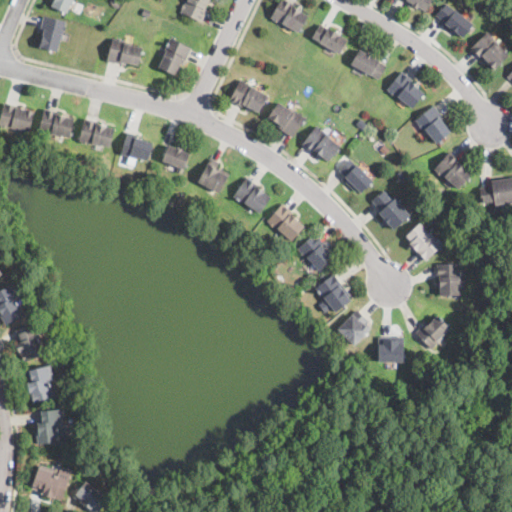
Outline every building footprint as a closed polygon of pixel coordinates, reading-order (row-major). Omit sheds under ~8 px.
[(72,0),(67,13),(52,6),(54,2),(50,1),(50,0),(72,0)] [(207,0),(207,2),(205,7),(208,9),(202,21),(181,12),(186,0),(207,0)] [(309,16),(298,33),(286,24),(284,27),(269,17),(280,0),(291,0),(299,5),(297,8),(309,16)] [(431,0),(426,11),(418,6),(417,9),(413,6),(412,6),(413,3),(408,0),(431,0)] [(446,3),(455,10),(456,10),(473,23),(463,36),(437,15),(446,3)] [(151,10),(149,16),(142,13),(144,7),(151,10)] [(67,26),(66,31),(63,31),(58,52),(40,48),(44,30),(40,29),(43,15),(66,21),(65,26),(67,26)] [(347,40),(339,53),(312,37),(320,24),(347,40)] [(487,31),(490,34),(490,33),(494,37),(493,38),(509,55),(494,68),(482,56),(480,58),(479,56),(470,47),(487,31)] [(117,37),(125,39),(137,42),(136,46),(142,47),(138,65),(122,61),(121,64),(107,60),(112,38),(117,39),(117,37)] [(191,49),(186,59),(185,60),(183,59),(175,75),(159,67),(164,56),(162,55),(165,48),(170,38),(191,48),(191,49)] [(359,49),(366,53),(367,52),(373,55),(372,56),(379,60),(379,61),(386,65),(378,79),(351,64),(359,49)] [(424,93),(412,108),(401,98),(400,100),(387,89),(402,70),(416,81),(413,84),(424,93)] [(268,95),(259,112),(243,104),(242,106),(229,99),(242,77),(262,88),(261,90),(268,95)] [(34,111),(30,131),(16,127),(15,129),(0,125),(0,120),(4,101),(21,105),(20,108),(34,111)] [(289,108),(291,109),(305,117),(294,136),(277,126),(279,123),(269,117),(278,102),(289,108)] [(442,121),(450,131),(438,142),(430,133),(428,135),(421,127),(420,128),(417,125),(418,123),(415,120),(433,105),(443,117),(440,119),(442,121)] [(73,118),(69,137),(56,134),(56,135),(40,132),(45,107),(61,111),(60,116),(73,118)] [(115,128),(110,147),(96,143),(96,145),(79,141),(85,117),(100,120),(99,124),(115,128)] [(168,146),(162,143),(170,122),(169,118),(182,122),(177,124),(168,146)] [(316,125),(319,128),(320,127),(323,129),(322,131),(341,146),(328,161),(314,150),(313,152),(302,143),(316,125)] [(153,142),(148,160),(136,156),(136,158),(121,154),(128,131),(136,134),(135,137),(153,142)] [(168,146),(169,145),(190,154),(182,174),(176,171),(178,167),(162,160),(168,146)] [(471,174),(459,188),(448,179),(447,180),(434,169),(449,151),(461,162),(459,164),(471,174)] [(229,173),(219,193),(198,182),(211,158),(221,163),(219,167),(229,173)] [(372,180),(361,192),(358,189),(355,191),(346,182),(348,179),(339,171),(340,169),(350,159),(372,180)] [(271,197),(260,213),(248,205),(247,206),(233,195),(247,175),(265,188),(263,191),(271,197)] [(511,202),(495,205),(495,201),(482,203),(480,187),(492,186),(491,180),(511,176),(511,202)] [(385,190),(392,200),(396,197),(410,215),(392,228),(388,222),(371,200),(385,190)] [(304,226),(291,241),(267,221),(281,206),(304,226)] [(442,243),(426,260),(409,243),(412,241),(407,236),(420,222),(442,243)] [(334,257),(319,271),(310,260),(309,261),(298,248),(316,232),(328,245),(326,247),(334,257)] [(460,263),(460,266),(461,266),(461,271),(459,271),(460,295),(438,295),(437,264),(460,263)] [(347,292),(352,300),(335,312),(327,300),(324,302),(314,286),(335,272),(344,286),(343,287),(347,292)] [(24,315),(5,325),(0,315),(0,312),(1,312),(0,310),(0,289),(11,284),(18,297),(16,299),(24,315)] [(369,330),(354,345),(339,329),(357,310),(368,321),(364,325),(369,330)] [(436,314),(450,328),(432,348),(415,333),(422,325),(424,327),(436,314)] [(42,352),(24,361),(16,344),(20,342),(14,330),(30,323),(44,351),(42,352)] [(404,337),(404,362),(378,362),(378,337),(404,337)] [(53,396),(34,402),(25,371),(49,364),(53,380),(50,381),(52,389),(51,389),(53,396)] [(52,444),(38,445),(36,431),(38,431),(37,423),(39,423),(38,411),(61,409),(63,423),(57,424),(58,433),(57,433),(58,443),(52,444)] [(67,481),(62,499),(42,492),(43,489),(32,486),(38,467),(54,472),(53,474),(68,480),(67,481)] [(104,503),(97,511),(89,511),(79,505),(80,503),(74,498),(86,481),(100,491),(99,493),(107,499),(104,503)]
